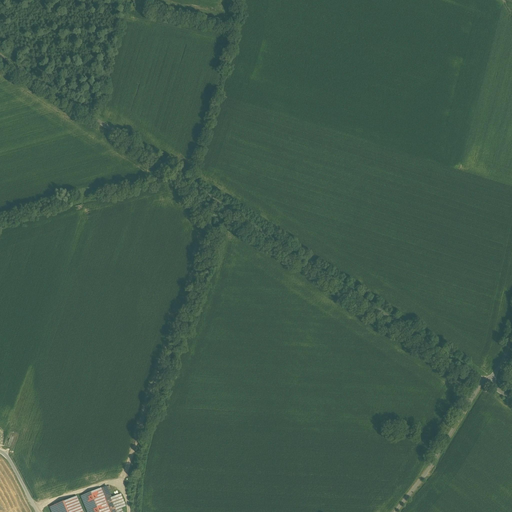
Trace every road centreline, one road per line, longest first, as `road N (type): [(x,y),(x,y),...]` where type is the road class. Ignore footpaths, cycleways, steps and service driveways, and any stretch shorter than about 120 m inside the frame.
road 1 (residential): [(479,388),(454,363),(0,55)]
road 2 (unclassified): [(396,511),(479,388)]
